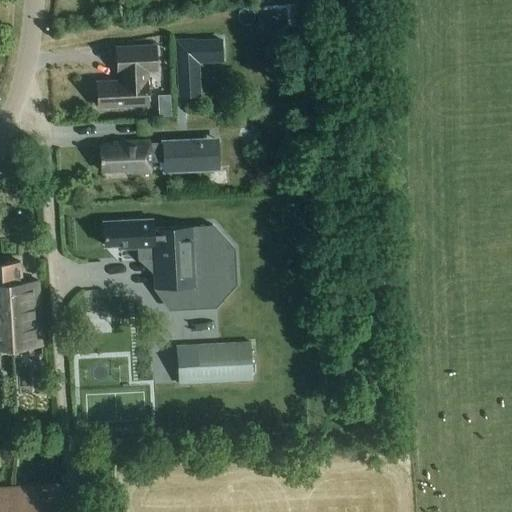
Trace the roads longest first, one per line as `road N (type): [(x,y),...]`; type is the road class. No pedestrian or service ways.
road 1 (track): [(16,104),(43,121),(72,511)]
road 2 (residential): [(31,0),(16,104),(0,137)]
